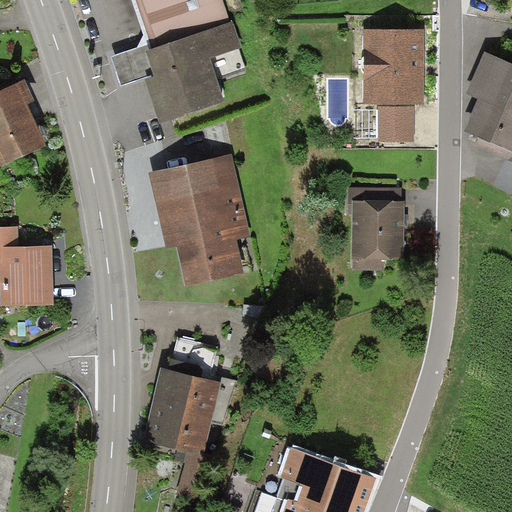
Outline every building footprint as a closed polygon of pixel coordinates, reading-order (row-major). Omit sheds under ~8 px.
[(135,0),(151,45),(153,51),(231,23),(223,0),(135,0)] [(231,23),(153,51),(146,53),(154,76),(155,79),(146,83),(160,126),(225,104),(218,82),(248,72),(240,50),(242,49),(233,22),(231,23)] [(425,31),(363,30),(362,109),(378,109),(377,141),(414,142),(414,107),(424,107),(425,69),(425,31)] [(123,86),(154,76),(146,53),(153,51),(151,45),(113,58),(123,86)] [(511,67),(486,56),(469,96),(480,101),(466,132),(484,140),(481,149),(510,161),(511,161),(511,67)] [(33,103),(24,82),(0,92),(0,165),(45,145),(32,117),(27,106),(33,103)] [(178,247),(186,286),(244,274),(236,238),(246,235),(231,159),(151,175),(166,250),(178,247)] [(353,216),(352,268),(385,269),(385,263),(404,263),(404,221),(405,203),(401,203),(402,189),(348,188),(348,216),(353,216)] [(0,275),(1,307),(54,306),(52,247),(20,248),(20,227),(0,228),(0,275)] [(177,452),(205,459),(241,383),(211,375),(218,351),(181,341),(172,375),(163,372),(143,442),(177,452)] [(249,511),(365,511),(376,480),(291,450),(280,479),(286,481),(278,499),(257,491),(249,511)] [(205,459),(177,452),(175,462),(185,464),(178,495),(194,499),(205,459)]
